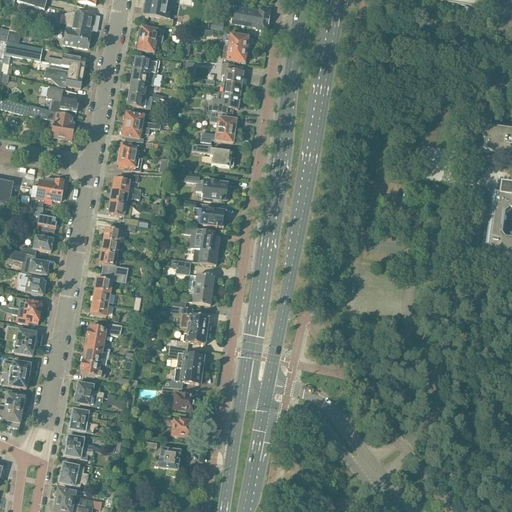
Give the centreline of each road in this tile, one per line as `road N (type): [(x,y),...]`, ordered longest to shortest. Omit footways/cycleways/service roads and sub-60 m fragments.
road 1 (residential): [(300,15),(277,26),(218,440),(232,454)]
road 2 (primary): [(269,386),(338,0)]
road 3 (primary): [(300,15),(242,390)]
road 4 (residential): [(41,429),(87,170)]
road 5 (residential): [(87,170),(121,0)]
road 6 (residential): [(375,469),(431,420),(433,391),(410,355)]
road 7 (tertiary): [(375,469),(317,398),(269,386)]
road 8 (tertiary): [(265,406),(319,423),(362,478)]
